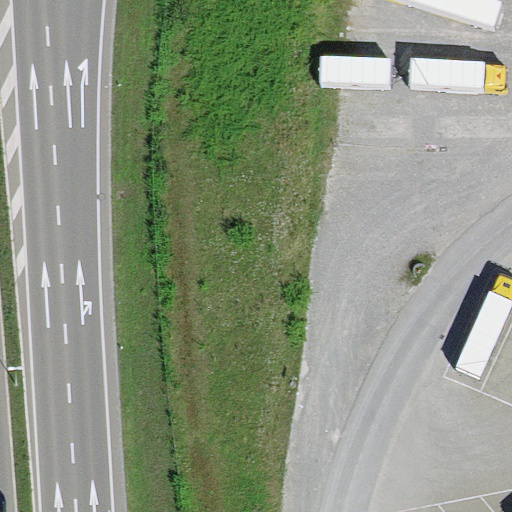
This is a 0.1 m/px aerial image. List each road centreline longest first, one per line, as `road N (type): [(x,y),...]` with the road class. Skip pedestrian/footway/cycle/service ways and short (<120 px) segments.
road 1 (secondary): [(77,511),(46,0)]
road 2 (unknown): [(373,417),(511,403)]
